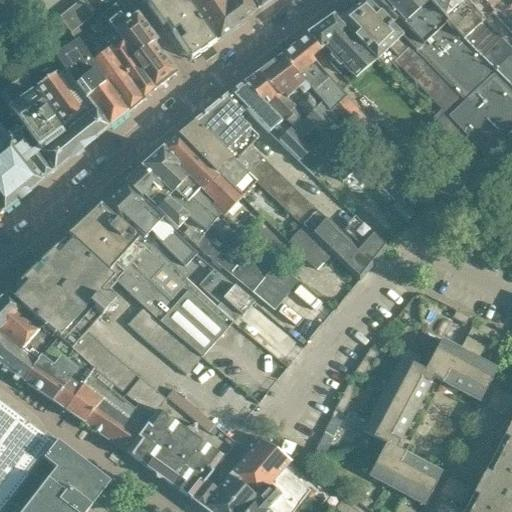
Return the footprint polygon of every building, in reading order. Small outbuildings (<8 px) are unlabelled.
[(216,43),(187,2),(185,0),(142,0),(163,29),(167,27),(191,61),(216,43)] [(257,11),(249,0),(232,0),(230,2),(228,0),(189,0),(187,2),(216,43),(255,14),(254,13),(257,11)] [(249,0),(257,11),(254,13),(255,14),(258,11),(273,0),(249,0)] [(408,49),(363,1),(362,0),(358,0),(333,19),(375,62),(385,72),(395,62),(441,110),(432,119),(439,126),(465,103),(433,70),(421,58),(416,52),(410,47),(408,49)] [(464,41),(447,24),(424,0),(366,0),(391,27),(399,20),(423,45),(416,52),(421,58),(433,70),(465,103),(439,126),(473,163),(482,154),(487,160),(511,136),(511,90),(507,85),(496,73),(464,41)] [(424,0),(447,24),(464,41),(496,73),(508,85),(511,90),(511,51),(484,22),(473,11),(463,0),(424,0)] [(58,18),(71,35),(93,17),(80,1),(58,18)] [(120,17),(125,12),(118,2),(117,3),(118,3),(100,17),(108,27),(120,17)] [(175,75),(152,45),(156,42),(136,16),(125,24),(120,17),(108,27),(114,34),(132,58),(135,64),(155,91),(164,84),(169,80),(175,75)] [(375,62),(333,19),(307,36),(306,38),(318,52),(328,63),(334,57),(355,80),(375,62)] [(132,58),(114,34),(110,36),(100,22),(89,29),(94,36),(94,35),(103,48),(142,101),(154,92),(155,91),(135,64),(132,58)] [(94,36),(79,46),(91,64),(128,114),(141,102),(142,101),(103,48),(94,35),(94,36)] [(394,154),(310,59),(318,52),(306,38),(296,46),(282,57),(278,60),(334,122),(358,150),(376,170),(394,154)] [(79,46),(76,42),(55,55),(107,130),(128,114),(91,64),(79,46)] [(107,130),(55,55),(53,56),(54,57),(0,93),(0,94),(9,108),(7,109),(23,130),(24,130),(54,173),(107,130)] [(334,122),(278,60),(261,73),(322,134),(334,122)] [(322,134),(261,73),(247,83),(255,91),(262,98),(305,142),(308,139),(312,143),(322,134)] [(262,98),(255,91),(247,83),(244,85),(243,85),(230,94),(230,95),(229,95),(246,112),(313,177),(323,166),(259,101),(262,98)] [(246,112),(229,95),(227,97),(220,103),(220,104),(196,123),(195,124),(231,159),(234,163),(250,147),(259,138),(239,118),(246,112)] [(231,159),(195,124),(194,125),(179,136),(242,198),(256,183),(250,177),(234,163),(231,159)] [(1,216),(43,181),(54,173),(24,130),(23,130),(10,140),(0,127),(0,215),(1,216),(1,215),(1,216)] [(355,169),(322,134),(312,143),(309,145),(343,182),(355,169)] [(242,198),(179,136),(161,152),(213,204),(210,207),(220,215),(223,218),(224,219),(242,199),(242,198)] [(265,161),(250,147),(234,163),(250,177),(265,161)] [(213,204),(161,152),(158,155),(157,155),(156,155),(156,156),(147,164),(141,169),(140,170),(171,196),(167,201),(187,219),(206,234),(220,215),(210,207),(213,204)] [(273,169),(265,161),(250,177),(256,183),(258,185),(273,169)] [(281,177),(273,169),(258,185),(266,193),(281,177)] [(171,196),(140,170),(126,183),(123,186),(140,201),(142,199),(155,213),(176,232),(181,226),(187,219),(167,201),(171,196)] [(290,185),(281,177),(266,193),(275,201),(290,185)] [(298,193),(290,185),(275,201),(283,209),(298,193)] [(140,201),(123,186),(99,208),(122,228),(126,223),(143,239),(150,233),(185,268),(196,256),(161,222),(153,214),(140,201)] [(306,201),(298,193),(283,209),(291,217),(306,201)] [(402,195),(394,203),(410,218),(418,211),(402,195)] [(315,209),(306,201),(291,217),(300,225),(315,209)] [(143,239),(126,223),(122,228),(99,208),(66,238),(106,275),(115,284),(159,323),(201,358),(232,325),(220,312),(215,308),(192,287),(143,239)] [(323,217),(315,209),(300,225),(302,227),(308,233),(323,217)] [(332,225),(323,217),(308,233),(316,241),(332,225)] [(298,282),(276,263),(254,245),(253,243),(240,260),(206,234),(187,219),(181,226),(188,231),(183,237),(196,249),(229,275),(274,312),(298,282)] [(340,233),(332,225),(316,241),(325,249),(340,233)] [(287,250),(258,226),(248,240),(253,243),(254,245),(276,263),(287,250)] [(308,233),(302,227),(288,244),(317,272),(332,257),(325,249),(316,241),(308,233)] [(348,242),(340,233),(325,249),(332,257),(333,257),(348,242)] [(386,249),(370,233),(357,250),(341,265),(358,282),(373,264),(386,249)] [(106,275),(66,238),(24,278),(25,279),(20,283),(18,285),(6,296),(4,298),(41,328),(53,338),(56,340),(63,347),(69,352),(86,332),(113,303),(104,295),(115,284),(106,275)] [(357,250),(348,242),(333,257),(341,265),(357,250)] [(242,317),(254,303),(225,280),(214,270),(198,287),(218,305),(215,308),(220,312),(232,325),(241,316),(242,317)] [(41,328),(4,298),(0,302),(0,337),(30,364),(28,367),(32,370),(53,338),(41,328)] [(135,334),(150,317),(141,311),(126,327),(135,334)] [(469,319),(456,312),(452,319),(465,326),(469,319)] [(158,324),(150,317),(135,334),(143,341),(158,324)] [(167,331),(158,324),(143,341),(152,348),(167,331)] [(489,339),(493,332),(480,325),(477,332),(489,339)] [(175,338),(167,331),(152,348),(160,355),(175,338)] [(94,339),(86,332),(69,352),(72,354),(73,353),(78,358),(94,339)] [(505,338),(493,332),(489,339),(501,345),(505,338)] [(30,364),(0,337),(0,366),(10,374),(24,383),(32,370),(28,367),(30,364)] [(87,365),(78,358),(73,353),(72,354),(69,352),(63,347),(56,340),(53,338),(32,370),(24,383),(26,384),(87,428),(112,392),(110,391),(112,387),(103,380),(95,372),(87,365)] [(183,345),(175,338),(160,355),(169,362),(183,345)] [(102,347),(94,339),(78,358),(87,365),(102,347)] [(442,384),(460,350),(441,340),(424,372),(434,377),(433,379),(442,384)] [(192,352),(183,345),(169,362),(177,369),(192,352)] [(111,354),(102,347),(87,365),(95,372),(111,354)] [(461,394),(478,360),(460,350),(442,384),(461,394)] [(368,367),(376,355),(370,351),(362,363),(368,367)] [(200,359),(192,352),(177,369),(186,376),(200,359)] [(119,361),(111,354),(95,372),(103,380),(119,361)] [(434,377),(424,372),(401,360),(391,379),(424,397),(433,379),(434,377)] [(479,403),(496,370),(478,360),(461,394),(479,403)] [(112,386),(127,368),(119,361),(103,380),(112,387),(113,386),(112,386)] [(361,379),(368,367),(362,363),(354,374),(361,379)] [(135,375),(127,368),(112,386),(113,386),(121,393),(135,375)] [(133,403),(148,385),(139,378),(125,396),(133,403)] [(415,415),(424,397),(391,379),(381,397),(415,415)] [(140,411),(156,392),(148,385),(133,403),(137,406),(136,407),(140,411)] [(348,403),(354,390),(348,386),(341,399),(348,403)] [(509,419),(511,412),(511,398),(495,389),(486,407),(509,419)] [(140,411),(136,407),(134,410),(112,392),(87,428),(125,455),(140,433),(127,423),(134,414),(147,425),(150,420),(140,411)] [(164,399),(156,392),(140,411),(150,420),(157,411),(156,411),(164,399)] [(415,415),(381,397),(372,415),(405,433),(415,415)] [(341,414),(348,403),(341,399),(334,411),(341,414)] [(0,511),(1,511),(56,443),(0,400),(0,511)] [(158,478),(195,425),(181,429),(177,426),(174,430),(167,425),(170,421),(166,418),(157,411),(150,420),(147,425),(140,433),(125,455),(155,476),(156,480),(156,481),(158,478)] [(334,442),(342,417),(332,414),(324,439),(334,442)] [(405,433),(372,415),(362,434),(385,446),(395,451),(396,450),(405,433)] [(511,422),(494,457),(511,466),(511,422)] [(198,441),(195,425),(158,478),(156,481),(157,481),(161,480),(190,500),(191,501),(204,483),(212,474),(210,472),(221,458),(213,452),(209,449),(206,453),(199,448),(202,444),(198,441)] [(247,511),(283,471),(290,463),(259,439),(216,493),(211,488),(204,483),(191,501),(197,506),(203,510),(205,511),(247,511)] [(87,511),(90,509),(108,485),(109,484),(56,443),(1,511),(87,511)] [(387,488),(404,455),(396,450),(395,451),(385,446),(368,478),(387,488)] [(405,497),(423,464),(404,455),(387,488),(405,497)] [(511,511),(511,466),(494,457),(464,511),(511,511)] [(424,507),(441,474),(423,464),(405,497),(424,507)] [(284,471),(247,511),(293,511),(308,494),(309,493),(291,478),(296,472),(288,465),(284,471)] [(462,507),(471,490),(448,477),(439,495),(462,507)] [(370,504),(358,496),(354,502),(365,510),(370,504)] [(335,511),(353,511),(341,503),(335,511)]
